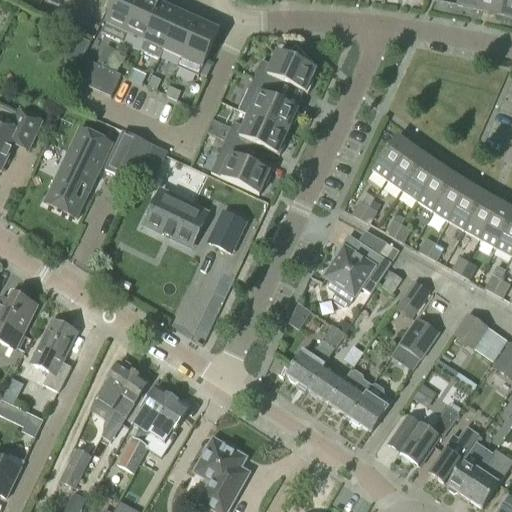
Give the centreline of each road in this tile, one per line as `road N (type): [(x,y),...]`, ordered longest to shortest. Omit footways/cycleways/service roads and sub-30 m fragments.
road 1 (residential): [(227,391),(380,27)]
road 2 (residential): [(227,391),(20,268),(0,240)]
road 3 (residential): [(389,511),(375,488),(227,391)]
road 4 (residential): [(380,27),(245,21),(211,6)]
road 5 (residential): [(380,27),(511,53)]
